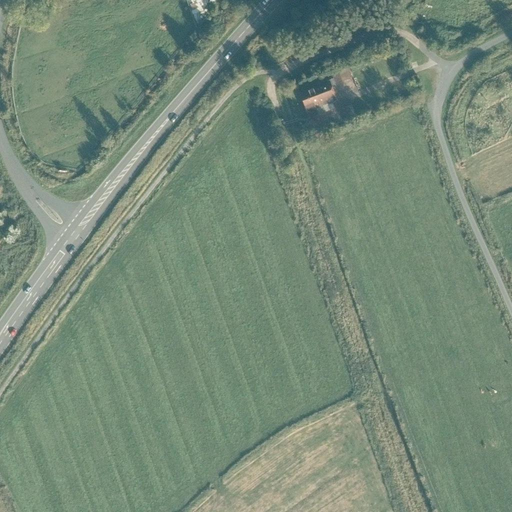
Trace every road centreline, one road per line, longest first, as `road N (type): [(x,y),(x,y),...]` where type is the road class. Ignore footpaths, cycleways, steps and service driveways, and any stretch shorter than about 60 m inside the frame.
road 1 (residential): [(511,308),(438,127),(449,72),(511,34)]
road 2 (primary): [(80,226),(273,0)]
